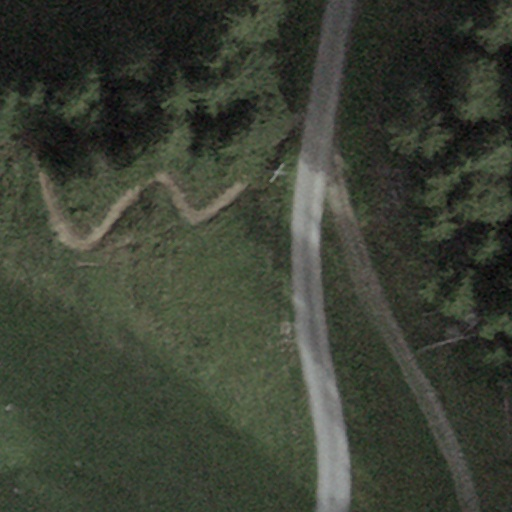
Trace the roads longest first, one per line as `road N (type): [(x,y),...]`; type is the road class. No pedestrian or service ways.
road 1 (track): [(326,511),(331,486),(305,297),(311,174)]
road 2 (track): [(311,174),(346,0)]
